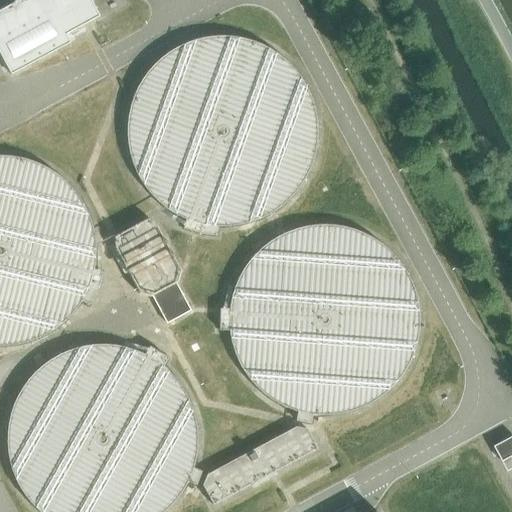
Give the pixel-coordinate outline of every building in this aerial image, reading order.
[(97,17),(88,0),(0,0),(0,56),(10,75),(69,43),(64,35),(97,17)] [(130,112),(129,145),(138,171),(157,198),(182,216),(215,225),(252,221),(275,210),(299,188),(314,160),(319,134),(315,103),(303,78),(290,62),(264,44),(240,36),(218,35),(194,39),(172,50),(144,76),(130,112)] [(0,344),(30,341),(53,330),(77,308),(92,280),(97,254),(93,223),(81,198),(68,182),(42,164),(18,156),(0,155),(0,344)] [(150,296),(151,295),(166,323),(190,310),(175,282),(178,281),(181,270),(156,225),(147,218),(114,236),(115,248),(140,292),(150,296)] [(229,298),(229,331),(237,358),(256,384),(282,402),(314,411),(351,407),(375,396),(399,374),(413,346),(418,320),(414,289),(403,265),(390,248),(363,230),(340,223),(317,221),(294,226),(271,236),(244,263),(229,298)] [(8,423),(7,457),(16,483),(35,509),(38,511),(163,511),(177,499),(192,471),(197,445),(193,414),(181,390),(168,373),(142,355),(118,348),(96,346),(72,351),(50,361),(22,388),(8,423)] [(306,428),(295,426),(206,474),(202,484),(212,504),(317,448),(306,428)] [(511,437),(493,447),(502,462),(511,456),(511,437)]
